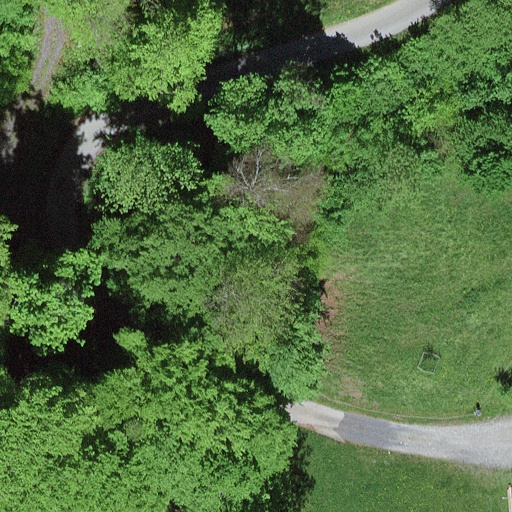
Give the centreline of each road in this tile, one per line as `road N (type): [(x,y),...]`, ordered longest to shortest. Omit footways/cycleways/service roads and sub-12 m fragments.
road 1 (unclassified): [(252,511),(234,383),(112,310),(76,267),(57,216),(65,189),(95,129),(386,20),(418,0)]
road 2 (track): [(234,383),(387,438),(511,440)]
road 3 (track): [(57,216),(15,199),(10,147),(59,38),(52,0)]
